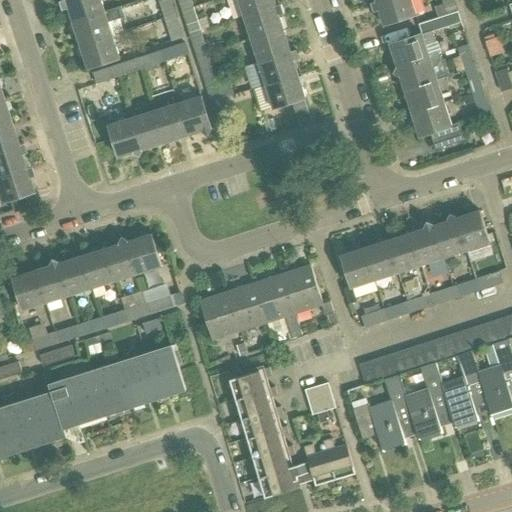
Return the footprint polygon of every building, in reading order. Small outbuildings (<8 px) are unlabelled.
[(74,22),(106,12),(102,0),(64,0),(60,1),(63,10),(69,8),(74,22)] [(172,0),(158,0),(164,18),(177,14),(172,0)] [(178,0),(181,10),(194,6),(191,0),(178,0)] [(277,5),(275,0),(240,0),(245,16),(277,5)] [(412,0),(379,0),(377,1),(371,3),(374,12),(380,10),(385,24),(417,14),(412,0)] [(459,11),(455,0),(442,0),(443,4),(435,6),(439,17),(459,11)] [(252,38),(285,28),(280,14),(285,13),(282,3),(277,5),(245,16),(252,38)] [(189,33),(201,29),(194,6),(181,10),(189,33)] [(121,7),(106,12),(74,22),(81,45),(114,34),(110,22),(120,18),(125,17),(121,7)] [(396,68),(439,54),(439,53),(431,56),(427,45),(436,42),(433,32),(463,22),(459,11),(439,17),(421,23),(424,33),(391,43),(398,64),(396,68)] [(177,14),(164,18),(172,41),(184,37),(177,14)] [(285,28),(252,38),(259,61),(292,51),(285,28)] [(196,56),(209,52),(201,29),(189,33),(196,56)] [(114,34),(81,45),(89,68),(121,58),(114,34)] [(185,42),(163,49),(166,61),(189,54),(185,42)] [(465,70),(477,66),(470,44),(457,48),(461,58),(465,70)] [(163,49),(140,56),(144,69),(166,61),(163,49)] [(267,84),(299,74),(292,51),(259,61),(267,84)] [(204,79),(216,75),(209,52),(196,56),(204,79)] [(406,90),(446,76),(438,78),(434,66),(438,65),(441,59),(439,54),(396,68),(393,73),(403,78),(406,90)] [(140,56),(117,64),(121,76),(144,69),(140,56)] [(97,84),(121,76),(117,64),(93,72),(97,84)] [(472,93),(484,89),(477,66),(465,70),(472,93)] [(502,92),(511,88),(511,80),(508,68),(496,72),(502,92)] [(299,74),(267,84),(274,108),(292,102),(300,125),(312,122),(304,98),(307,97),(299,74)] [(211,102),(223,98),(216,75),(204,79),(211,102)] [(414,112),(446,102),(442,89),(445,88),(449,82),(446,76),(406,90),(414,112)] [(484,89),(472,93),(479,116),(492,113),(484,89)] [(209,135),(213,128),(203,96),(180,103),(190,135),(201,132),(209,135)] [(219,126),(231,122),(223,98),(211,102),(219,126)] [(0,126),(12,123),(5,100),(0,101),(0,126)] [(446,102),(414,112),(421,136),(430,133),(435,148),(465,139),(459,121),(453,123),(446,102)] [(167,142),(190,135),(180,103),(156,110),(167,142)] [(144,150),(167,142),(156,110),(134,117),(144,150)] [(140,157),(144,150),(134,117),(110,125),(120,157),(133,153),(140,157)] [(0,151),(24,144),(23,143),(19,144),(12,123),(0,126),(0,151)] [(0,176),(31,167),(31,166),(26,167),(22,154),(26,152),(24,144),(0,151),(0,176)] [(31,167),(0,176),(0,196),(2,202),(8,200),(12,211),(31,205),(27,194),(34,192),(29,176),(34,175),(31,167)] [(456,216),(468,250),(491,243),(484,220),(480,211),(460,218),(456,216)] [(468,250),(456,216),(450,213),(446,222),(437,225),(434,223),(445,258),(468,250)] [(445,258),(434,223),(427,220),(423,230),(412,233),(422,265),(445,258)] [(399,273),(422,265),(412,233),(389,241),(399,273)] [(130,240),(140,274),(164,267),(154,234),(131,241),(130,240)] [(140,274),(130,240),(122,236),(117,246),(107,249),(117,281),(140,274)] [(376,280),(399,273),(389,241),(366,248),(376,280)] [(353,288),(376,280),(366,248),(342,256),(353,288)] [(94,289),(117,281),(107,249),(84,256),(94,289)] [(71,296),(94,289),(84,256),(63,263),(60,261),(71,296)] [(71,296),(60,261),(53,258),(48,267),(38,270),(48,303),(71,296)] [(325,303),(315,273),(313,266),(285,275),(297,313),(322,305),(325,315),(334,312),(331,301),(325,303)] [(24,310),(48,303),(38,270),(14,278),(24,310)] [(499,271),(477,278),(481,290),(503,283),(499,271)] [(297,313),(285,275),(258,284),(270,322),(283,318),(290,339),(303,335),(296,314),(297,313)] [(477,278),(454,286),(458,298),(481,290),(477,278)] [(425,280),(411,285),(415,297),(430,292),(425,280)] [(243,331),(270,322),(258,284),(230,293),(243,331)] [(454,286),(431,293),(435,305),(458,298),(454,286)] [(173,294),(177,306),(186,303),(182,291),(173,294)] [(215,340),(243,331),(230,293),(203,302),(215,340)] [(408,300),(412,313),(435,305),(431,293),(408,300)] [(153,314),(177,306),(173,294),(149,302),(153,314)] [(408,300),(385,308),(389,320),(412,313),(408,300)] [(149,302),(126,309),(130,321),(153,314),(149,302)] [(366,328),(389,320),(385,308),(361,315),(366,328)] [(130,321),(126,309),(103,316),(107,328),(130,321)] [(510,339),(511,338),(511,314),(503,317),(510,339)] [(103,316),(80,324),(84,336),(107,328),(103,316)] [(500,342),(509,339),(510,339),(503,317),(493,320),(500,342)] [(490,345),(493,344),(500,342),(493,320),(483,324),(490,345)] [(80,324),(57,331),(61,343),(84,336),(80,324)] [(479,349),(490,345),(483,324),(472,327),(479,349)] [(473,351),(479,349),(472,327),(462,330),(469,352),(473,351)] [(459,355),(469,352),(462,330),(452,334),(459,355)] [(37,351),(61,343),(57,331),(40,336),(33,338),(37,351)] [(457,356),(459,355),(452,334),(441,337),(448,359),(457,356)] [(438,362),(448,359),(441,337),(431,341),(438,362)] [(511,348),(509,339),(500,342),(493,344),(501,366),(480,373),(485,388),(484,389),(491,411),(492,410),(492,411),(491,411),(493,418),(511,411),(511,348)] [(428,365),(436,363),(438,362),(431,341),(421,344),(428,365)] [(418,369),(421,368),(428,365),(421,344),(411,347),(418,369)] [(0,458),(69,437),(66,429),(188,390),(174,345),(51,384),(53,392),(0,408),(0,458)] [(56,350),(59,361),(75,356),(71,345),(56,350)] [(5,347),(0,348),(0,361),(9,359),(5,347)] [(407,372),(418,369),(411,347),(400,351),(407,372)] [(44,366),(59,361),(56,350),(40,355),(44,366)] [(400,374),(407,372),(400,351),(390,354),(397,375),(400,374)] [(485,388),(480,373),(473,351),(469,352),(459,355),(457,356),(464,378),(443,385),(449,401),(456,422),(455,423),(457,429),(480,422),(478,415),(491,411),(484,389),(485,388)] [(387,379),(397,375),(390,354),(380,357),(387,379)] [(384,379),(387,379),(380,357),(369,361),(376,382),(384,379)] [(19,361),(0,367),(0,379),(23,373),(19,361)] [(366,385),(376,382),(369,361),(359,364),(366,385)] [(443,385),(436,363),(428,365),(421,368),(428,390),(407,397),(412,412),(419,434),(418,435),(421,441),(443,434),(434,405),(449,401),(443,385)] [(267,389),(264,378),(272,376),(270,368),(232,379),(267,498),(302,487),(301,484),(316,479),(318,485),(357,473),(349,444),(335,448),(332,438),(324,441),(326,450),(316,453),(313,444),(306,446),(310,461),(290,467),(287,457),(296,454),(293,445),(284,447),(281,437),(290,434),(287,425),(278,428),(275,417),(284,415),(281,406),(272,408),(269,398),(278,395),(276,386),(267,389)] [(412,412),(407,397),(400,374),(397,375),(387,379),(384,379),(392,402),(370,409),(369,403),(353,408),(363,439),(379,434),(385,453),(407,446),(398,417),(412,412)] [(313,415),(336,408),(329,382),(305,389),(313,415)]
